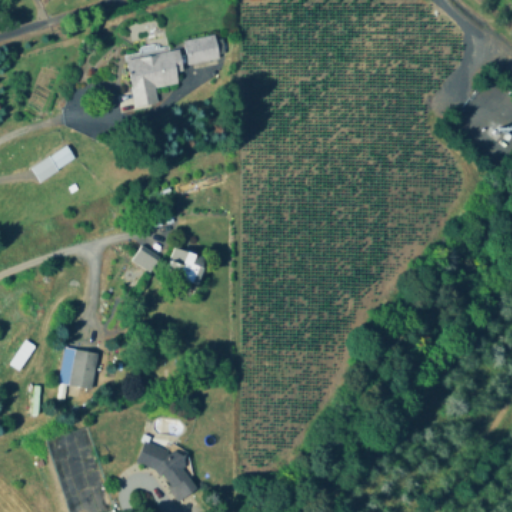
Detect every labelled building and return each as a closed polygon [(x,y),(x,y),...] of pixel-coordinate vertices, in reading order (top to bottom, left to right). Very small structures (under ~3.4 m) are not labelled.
[(220,58),(189,66),(182,40),(214,32),(220,58)] [(157,102),(135,106),(126,60),(179,50),(183,70),(176,72),(178,82),(154,86),(157,102)] [(74,158),(53,170),(45,157),(66,145),(74,158)] [(158,257),(149,272),(130,261),(139,246),(158,257)] [(203,254),(194,284),(166,276),(174,246),(203,254)] [(96,352),(91,389),(67,385),(73,348),(96,352)] [(142,442),(171,452),(173,448),(185,453),(184,470),(195,486),(176,499),(161,474),(135,460),(142,442)]
